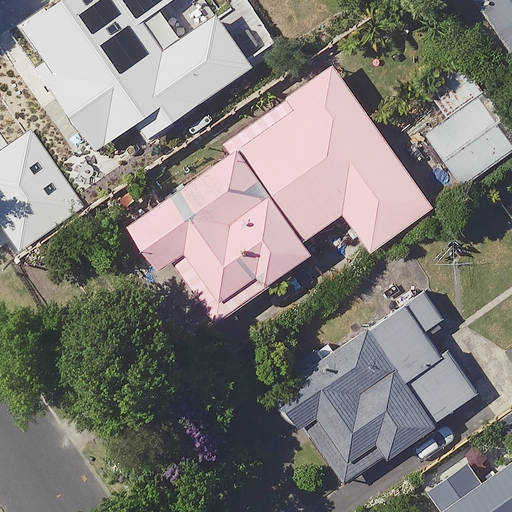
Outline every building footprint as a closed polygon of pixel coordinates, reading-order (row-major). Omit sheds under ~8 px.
[(169,2),(167,0),(61,0),(22,28),(47,62),(40,66),(100,149),(138,121),(150,138),(202,101),(193,90),(228,65),(191,14),(159,37),(146,19),(169,2)] [(511,51),(511,0),(476,0),(510,52),(511,51)] [(490,101),(463,65),(431,89),(452,116),(428,134),(467,186),(511,152),(511,105),(502,92),(490,101)] [(434,208),(335,68),(228,144),(235,153),(131,226),(161,269),(176,259),(219,320),(313,254),(304,241),(347,211),(374,250),(434,208)] [(444,323),(423,292),(282,393),(348,485),(476,393),(432,331),(444,323)] [(511,511),(511,466),(448,511),(511,511)]
